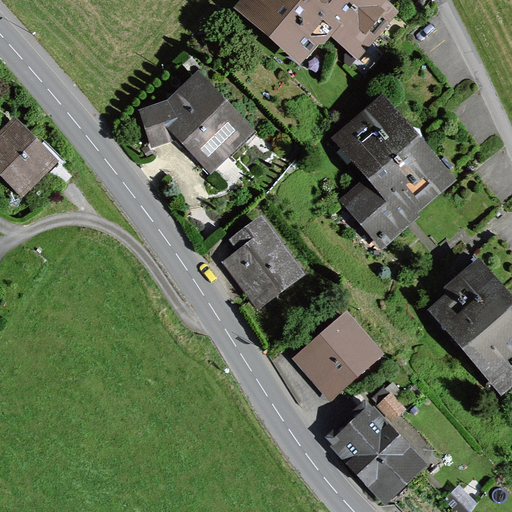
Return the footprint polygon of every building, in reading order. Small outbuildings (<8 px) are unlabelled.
[(385,14),(368,0),(255,0),(248,9),(298,53),(310,40),(318,40),(328,28),(354,50),(385,14)] [(144,114),(154,143),(173,138),(180,131),(210,162),(240,134),(212,105),(216,102),(199,84),(187,96),(187,105),(183,108),(179,104),(168,114),(163,108),(144,114)] [(345,140),(377,178),(348,203),(381,242),(397,227),(393,223),(433,189),(429,184),(437,177),(401,135),(405,131),(390,113),(386,117),(380,111),(345,140)] [(0,164),(25,190),(50,165),(1,117),(0,118),(0,164)] [(239,256),(229,263),(255,297),(276,282),(279,287),(296,275),(259,224),(231,244),(239,256)] [(441,312),(503,383),(511,374),(511,315),(477,274),(454,293),(458,298),(441,312)] [(346,324),(303,360),(330,391),(372,354),(346,324)] [(361,409),(333,435),(387,493),(414,468),(361,409)]
